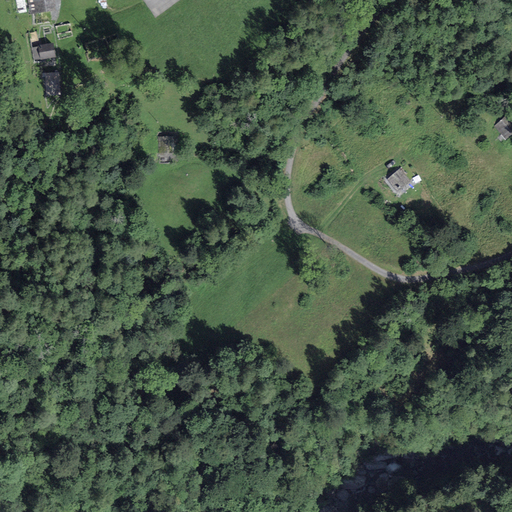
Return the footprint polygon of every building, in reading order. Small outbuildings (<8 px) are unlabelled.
[(24,0),(15,0),(18,13),(27,12),(24,0)] [(54,0),(28,0),(30,14),(55,10),(54,0)] [(113,33),(84,42),(87,54),(117,45),(113,33)] [(40,60),(46,59),(55,58),(53,43),(43,44),(38,45),(38,47),(32,48),(34,60),(40,59),(40,60)] [(59,72),(43,72),(43,97),(60,97),(59,72)] [(511,133),(511,118),(509,114),(494,126),(505,139),(511,133)] [(175,136),(158,137),(158,153),(175,153),(175,136)] [(411,182),(400,168),(386,180),(397,193),(411,182)]
